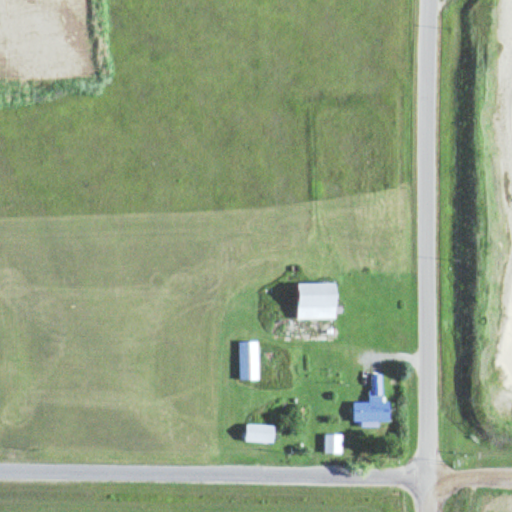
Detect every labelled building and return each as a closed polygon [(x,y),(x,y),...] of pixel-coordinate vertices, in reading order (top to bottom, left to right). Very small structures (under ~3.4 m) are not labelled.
[(338,316),(337,280),(298,280),(299,317),(338,316)] [(238,378),(257,378),(257,339),(238,339),(238,378)] [(390,400),(352,400),(352,419),(390,419),(390,400)] [(274,422),(244,422),(244,440),(274,440),(274,422)] [(340,450),(340,432),(323,432),(323,450),(340,450)]
